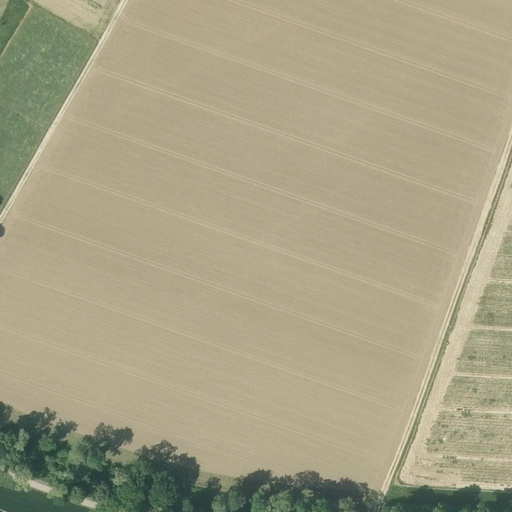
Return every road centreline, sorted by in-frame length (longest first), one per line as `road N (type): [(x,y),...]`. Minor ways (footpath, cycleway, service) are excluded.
road 1 (track): [(378,511),(511,131)]
road 2 (track): [(0,211),(122,0)]
